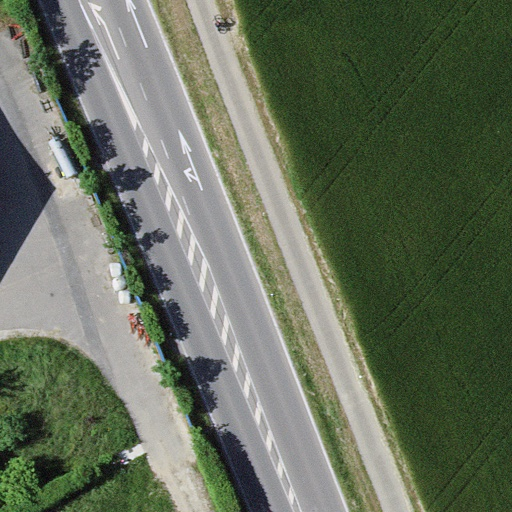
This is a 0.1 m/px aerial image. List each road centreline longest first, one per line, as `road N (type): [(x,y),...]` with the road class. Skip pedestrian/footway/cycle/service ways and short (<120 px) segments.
road 1 (secondary): [(288,511),(78,0)]
road 2 (track): [(199,0),(398,511)]
road 3 (track): [(201,511),(180,458),(0,143)]
